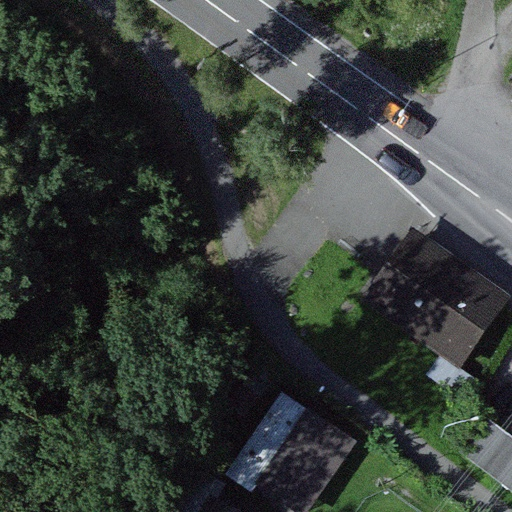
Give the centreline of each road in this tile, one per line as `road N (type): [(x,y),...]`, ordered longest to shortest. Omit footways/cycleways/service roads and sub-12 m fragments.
road 1 (secondary): [(511,222),(208,0)]
road 2 (track): [(511,18),(439,168)]
